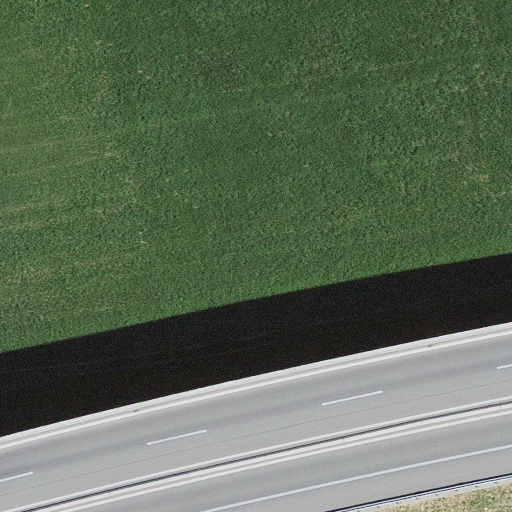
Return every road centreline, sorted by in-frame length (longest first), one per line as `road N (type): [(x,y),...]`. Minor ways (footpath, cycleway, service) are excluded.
road 1 (trunk): [(511,365),(0,481)]
road 2 (trunk): [(138,511),(511,430)]
